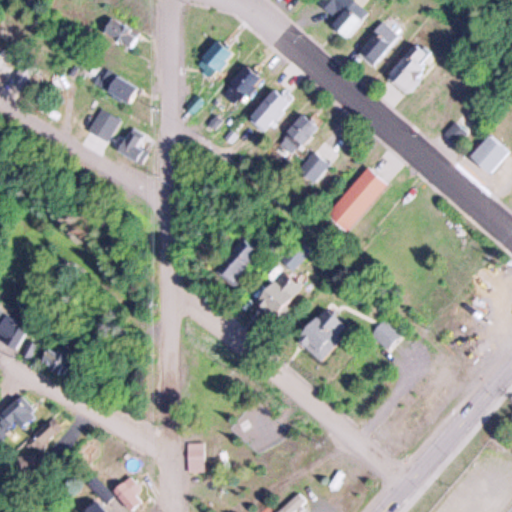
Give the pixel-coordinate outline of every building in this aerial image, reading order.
[(350,36),(370,11),(356,0),(333,0),(322,14),(350,36)] [(113,16),(104,30),(133,46),(141,32),(113,16)] [(375,63),(400,34),(384,20),(359,49),(375,63)] [(217,76),(233,54),(215,41),(199,63),(217,76)] [(412,92),(438,58),(417,41),(391,75),(412,92)] [(243,98),(260,76),(243,63),(227,86),(243,98)] [(105,85),(132,102),(141,87),(114,70),(105,85)] [(270,127),(290,101),(274,88),(253,114),(270,127)] [(110,140),(124,118),(101,104),(88,127),(110,140)] [(317,125),(295,153),(278,139),(300,112),(317,125)] [(116,146),(131,124),(150,137),(135,158),(116,146)] [(495,174),(511,153),(511,151),(494,136),(476,158),(495,174)] [(315,150),(329,163),(314,181),(299,168),(315,150)] [(348,228),(387,184),(368,167),(329,212),(348,228)] [(230,282),(256,251),(240,238),(215,268),(230,282)] [(279,255),(295,269),(309,253),(293,239),(279,255)] [(251,302),(274,320),(303,284),(281,266),(251,302)] [(321,359),(345,329),(320,309),(296,339),(321,359)] [(14,318),(0,311),(0,335),(4,338),(14,318)] [(405,334),(393,350),(373,334),(386,318),(405,334)] [(2,341),(12,323),(29,332),(18,351),(2,341)] [(35,359),(60,375),(70,360),(45,344),(35,359)] [(0,438),(0,414),(17,396),(34,411),(6,443),(0,438)] [(26,438),(46,417),(58,427),(37,449),(26,438)] [(192,469),(191,441),(207,441),(208,469),(192,469)] [(32,468),(31,455),(18,456),(20,470),(32,468)] [(114,494),(131,511),(135,511),(145,502),(126,482),(114,494)] [(297,511),(309,501),(299,492),(278,511),(297,511)] [(85,511),(111,511),(101,499),(85,511)]
